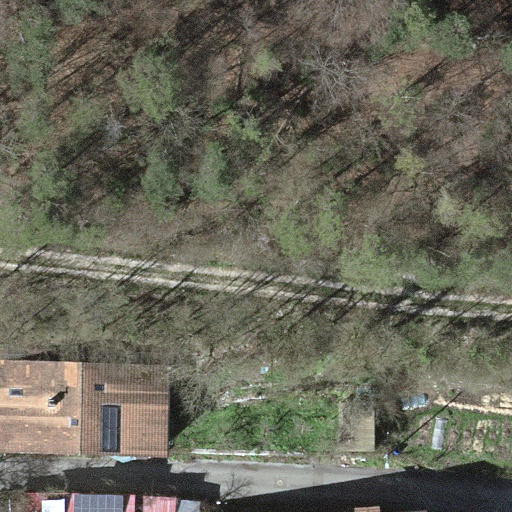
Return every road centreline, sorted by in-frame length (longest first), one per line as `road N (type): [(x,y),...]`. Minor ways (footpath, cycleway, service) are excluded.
road 1 (track): [(0,263),(317,297),(511,305)]
road 2 (residential): [(511,507),(233,480),(0,473)]
